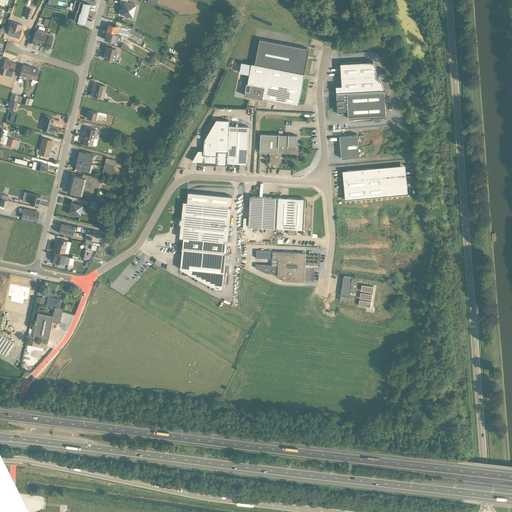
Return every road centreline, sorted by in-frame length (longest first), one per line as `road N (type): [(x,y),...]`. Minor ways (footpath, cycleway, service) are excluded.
road 1 (motorway): [(0,435),(511,495)]
road 2 (motorway): [(511,473),(0,414)]
road 3 (secondary): [(485,491),(448,0)]
road 4 (secondary): [(322,511),(0,457)]
road 5 (unclassified): [(88,282),(136,246),(183,179),(324,180)]
road 6 (unclassified): [(22,511),(11,487),(22,392),(70,332),(88,282)]
road 7 (unknown): [(234,178),(224,291),(135,247)]
road 8 (residential): [(34,271),(83,71)]
road 9 (unknown): [(330,254),(247,249),(249,267),(283,283),(323,281),(324,295)]
road 10 (unknown): [(246,178),(249,120),(216,114),(187,154),(183,179)]
road 11 (unclassified): [(324,180),(320,82),(328,57)]
